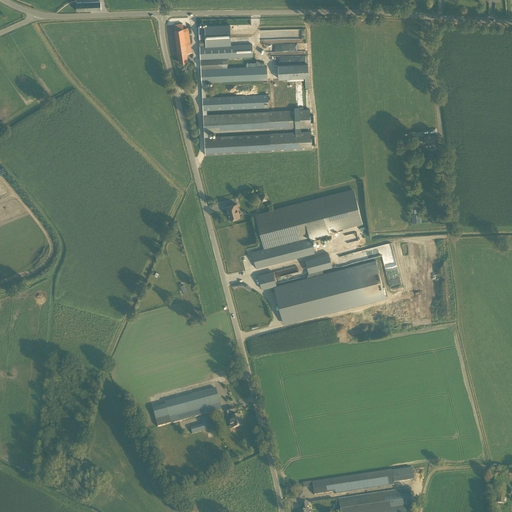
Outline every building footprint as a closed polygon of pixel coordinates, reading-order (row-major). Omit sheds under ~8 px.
[(101,2),(86,2),(76,3),(76,11),(101,10),(101,2)] [(184,32),(182,24),(174,25),(179,63),(188,62),(187,54),(191,53),(189,31),(184,32)] [(230,40),(230,38),(230,25),(199,27),(200,43),(200,46),(206,45),(231,44),(230,40)] [(200,47),(202,98),(205,155),(282,151),(312,149),(311,132),(281,133),(208,137),(208,132),(311,127),(310,110),(269,112),(207,114),(207,110),(269,107),(268,95),(206,98),(206,91),(208,91),(208,85),(205,85),(205,82),(267,79),(267,66),(219,69),(218,58),(253,57),(252,44),(200,47)] [(263,52),(271,52),(270,44),(262,44),(263,52)] [(309,89),(309,77),(308,64),(288,65),(289,78),(305,78),(305,89),(309,89)] [(435,140),(436,140),(435,139),(435,136),(424,137),(424,139),(417,140),(418,147),(425,146),(425,145),(435,144),(435,140)] [(265,248),(361,224),(352,190),(257,214),(265,248)] [(265,193),(259,195),(262,202),(268,199),(265,193)] [(240,217),(236,204),(226,207),(228,213),(229,213),(230,220),(240,217)] [(310,237),(264,249),(252,252),(256,268),(314,253),(310,237)] [(381,246),(346,254),(347,259),(350,258),(351,262),(383,255),(381,246)] [(329,253),(323,255),(311,258),(315,272),(332,267),(329,253)] [(385,297),(375,260),(275,286),(284,323),(385,297)] [(262,289),(271,287),(276,285),(273,272),(258,276),(262,289)] [(216,389),(176,400),(155,405),(156,407),(152,408),(153,409),(149,410),(150,416),(154,415),(158,428),(221,410),(216,389)] [(228,418),(231,429),(243,426),(242,421),(240,422),(239,416),(235,417),(234,412),(235,412),(234,408),(226,410),(227,414),(228,414),(229,418),(228,418)] [(209,429),(212,429),(209,419),(200,421),(201,425),(190,428),(192,434),(206,430),(209,429)] [(411,468),(387,472),(312,483),(314,495),(335,492),(335,494),(394,485),(394,483),(413,480),(411,468)] [(336,511),(339,511),(340,511),(401,511),(413,510),(410,488),(335,500),(336,511)] [(308,503),(301,504),(302,511),(300,511),(307,511),(306,507),(308,507),(308,503)]
